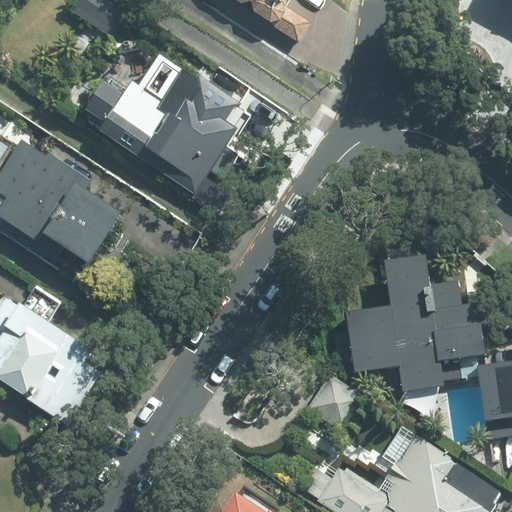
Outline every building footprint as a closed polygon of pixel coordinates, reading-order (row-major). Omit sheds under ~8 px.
[(29,10),(14,0),(0,0),(0,1),(0,18),(16,29),(29,10)] [(234,0),(279,27),(296,0),(234,0)] [(47,36),(31,27),(15,52),(31,62),(47,36)] [(158,117),(104,84),(79,126),(200,198),(252,113),(185,72),(158,117)] [(126,212),(20,142),(0,171),(0,217),(84,274),(126,212)] [(383,306),(341,311),(350,381),(397,375),(400,394),(441,389),(438,364),(462,361),(463,375),(480,373),(488,437),(511,434),(511,364),(476,369),(475,361),(484,360),(481,333),(490,332),(486,299),(464,302),(461,278),(431,281),(428,253),(377,259),(383,306)] [(109,366),(0,294),(0,332),(0,333),(0,332),(0,388),(65,431),(109,366)] [(366,400),(324,377),(306,411),(347,434),(366,400)] [(496,511),(506,498),(414,436),(391,469),(362,450),(325,505),(335,511),(496,511)] [(263,511),(237,493),(224,511),(263,511)]
